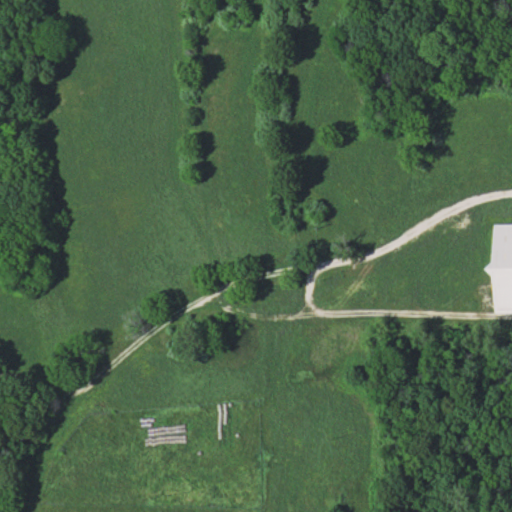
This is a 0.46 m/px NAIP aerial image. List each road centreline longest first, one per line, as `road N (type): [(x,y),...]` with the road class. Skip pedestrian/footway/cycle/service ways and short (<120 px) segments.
road 1 (residential): [(0,389),(78,394),(218,287),(511,216)]
road 2 (residential): [(218,287),(206,110),(213,15)]
road 3 (residential): [(19,511),(33,448),(78,394)]
